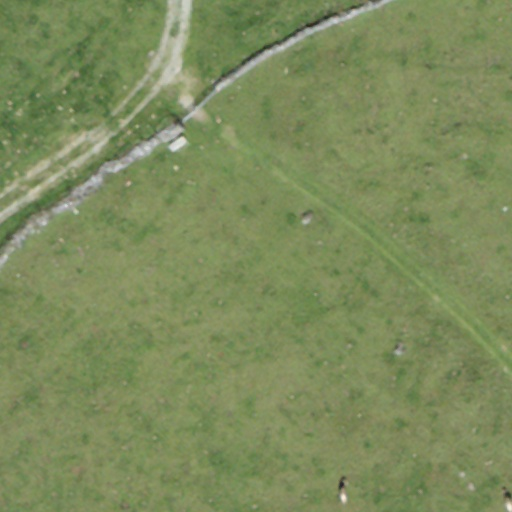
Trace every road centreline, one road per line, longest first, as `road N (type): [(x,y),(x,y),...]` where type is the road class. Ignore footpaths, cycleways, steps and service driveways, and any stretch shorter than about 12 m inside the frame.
road 1 (track): [(511,354),(167,75)]
road 2 (track): [(0,221),(125,126),(167,75)]
